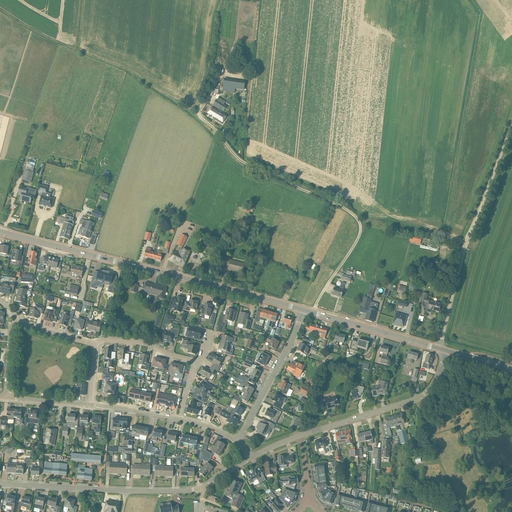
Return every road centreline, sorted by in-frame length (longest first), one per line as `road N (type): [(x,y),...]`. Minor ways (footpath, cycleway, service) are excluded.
road 1 (secondary): [(303,310),(0,232)]
road 2 (track): [(312,313),(358,239),(359,222),(242,162),(212,126)]
road 3 (residential): [(299,436),(425,393),(446,351)]
road 4 (residential): [(237,441),(303,310)]
road 5 (secondary): [(438,349),(303,310)]
road 6 (unclassified): [(464,249),(511,125)]
road 7 (residential): [(0,483),(126,490)]
